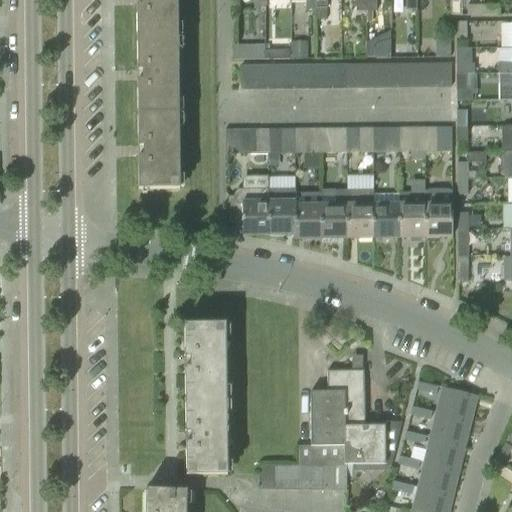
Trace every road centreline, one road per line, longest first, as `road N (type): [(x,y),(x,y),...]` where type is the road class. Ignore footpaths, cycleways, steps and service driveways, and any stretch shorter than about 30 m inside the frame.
road 1 (residential): [(511,364),(365,301),(277,275),(67,240)]
road 2 (tertiary): [(30,234),(34,511)]
road 3 (tertiary): [(70,511),(67,240)]
road 4 (tertiary): [(67,240),(64,0)]
road 5 (tertiary): [(29,0),(30,234)]
road 6 (residential): [(511,389),(477,462),(465,511)]
